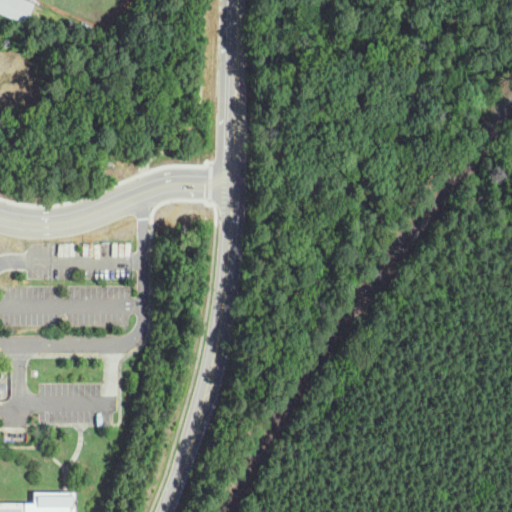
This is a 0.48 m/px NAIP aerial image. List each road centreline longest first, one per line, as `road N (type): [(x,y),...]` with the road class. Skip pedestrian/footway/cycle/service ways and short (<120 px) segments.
road 1 (tertiary): [(212,375),(236,181)]
road 2 (tertiary): [(236,181),(237,22)]
road 3 (tertiary): [(163,511),(212,375)]
